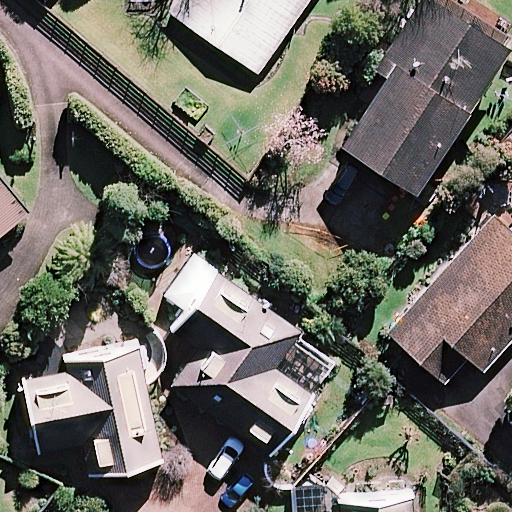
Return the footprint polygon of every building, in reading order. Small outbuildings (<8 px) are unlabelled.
[(172,0),(164,12),(257,75),(307,0),(172,0)] [(505,54),(422,0),(421,0),(381,62),(390,68),(336,150),(411,198),(505,54)] [(0,235),(26,214),(0,183),(0,235)] [(511,337),(511,237),(491,219),(386,336),(442,386),(464,361),(479,374),(511,337)] [(337,360),(192,258),(164,297),(188,314),(175,333),(192,345),(165,384),(269,457),(337,360)] [(161,464),(135,346),(19,372),(37,454),(81,445),(89,480),(161,464)] [(411,511),(410,492),(308,498),(309,511),(411,511)]
